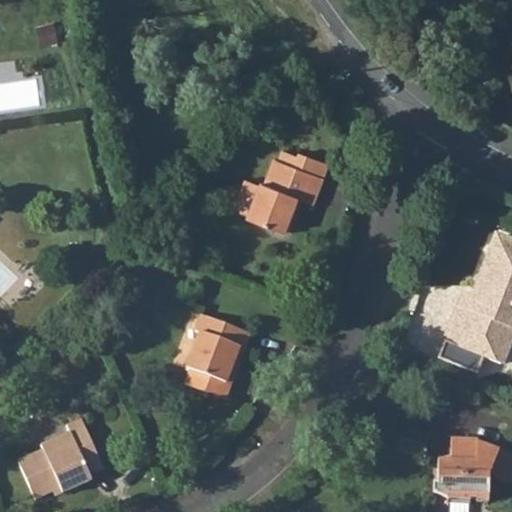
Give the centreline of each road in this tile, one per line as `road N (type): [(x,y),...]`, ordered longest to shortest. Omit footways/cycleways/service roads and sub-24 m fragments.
road 1 (residential): [(430,110),(400,165),(368,302),(342,364),(302,427),(261,468),(195,511)]
road 2 (tertiary): [(326,0),(378,66),(430,110)]
